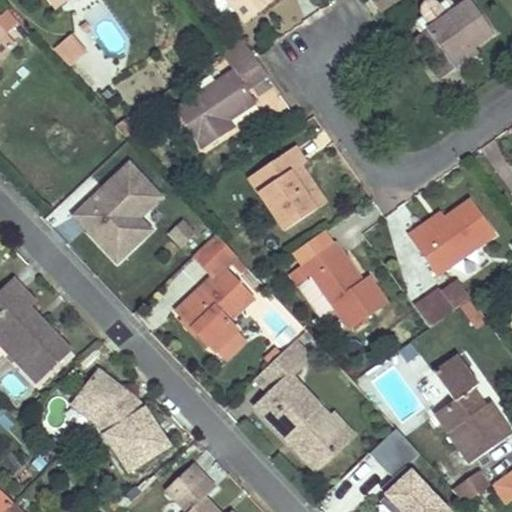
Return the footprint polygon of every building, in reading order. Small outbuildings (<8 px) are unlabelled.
[(69,0),(56,0),(53,2),(58,9),(69,0)] [(228,0),(246,24),(276,0),(228,0)] [(398,0),(373,0),(381,11),(398,0)] [(476,48),(496,35),(473,1),(414,40),(441,81),(456,71),(455,70),(452,65),(476,48)] [(0,60),(15,46),(6,36),(5,37),(0,41),(0,60)] [(66,61),(81,48),(72,37),(57,50),(66,61)] [(265,69),(256,56),(245,41),(230,50),(250,79),(265,69)] [(86,53),(81,48),(66,61),(67,62),(70,65),(71,66),(86,53)] [(456,71),(480,55),(480,54),(476,49),(476,48),(452,65),(455,70),(456,71)] [(250,79),(230,50),(227,52),(224,54),(234,70),(244,84),(245,83),(249,80),(250,79)] [(256,102),(244,84),(234,70),(175,110),(196,141),(200,138),(206,147),(230,132),(229,131),(223,122),(224,121),(229,119),(230,118),(256,102)] [(142,130),(133,115),(116,126),(128,138),(142,130)] [(235,127),(230,118),(229,119),(224,121),(223,122),(229,131),(236,128),(235,127)] [(303,163),(306,160),(298,146),(278,159),(286,174),(292,170),(300,184),(302,187),(312,181),(313,180),(303,163)] [(327,203),(313,180),(312,181),(302,187),(300,184),(292,170),(286,174),(278,159),(250,177),(264,196),(277,216),(285,230),(327,203)] [(74,216),(116,262),(133,246),(134,222),(137,219),(160,198),(129,164),(101,191),(104,194),(99,199),(96,195),(74,216)] [(96,195),(99,199),(104,194),(101,191),(96,195)] [(497,236),(472,199),(447,217),(426,231),(426,230),(422,226),(409,235),(438,277),(497,236)] [(446,216),(443,212),(443,211),(422,226),(426,230),(426,231),(447,217),(446,216)] [(134,222),(133,246),(149,231),(137,219),(134,222)] [(183,220),(166,234),(178,250),(195,236),(183,220)] [(228,320),(251,297),(223,267),(236,254),(217,234),(193,257),(211,277),(175,311),(213,352),(236,330),(228,320)] [(357,285),(340,260),(347,255),(338,241),(289,274),(319,318),(335,308),(350,330),(388,304),(369,276),(364,280),(357,285)] [(364,280),(347,255),(340,260),(357,285),(364,280)] [(36,302),(14,278),(14,277),(0,290),(0,307),(2,310),(15,298),(16,299),(27,310),(28,309),(36,302)] [(432,328),(472,300),(459,281),(443,291),(442,289),(416,306),(432,328)] [(72,349),(44,319),(39,323),(27,310),(16,299),(15,298),(2,310),(0,307),(0,344),(36,382),(72,349)] [(236,330),(213,352),(222,361),(245,339),(236,330)] [(331,419),(290,376),(310,356),(294,340),(255,378),(270,394),(256,408),(284,438),(290,433),(301,445),(296,451),(315,470),(344,443),(326,424),(331,419)] [(511,435),(511,431),(504,419),(498,423),(486,406),(474,389),(479,384),(459,354),(433,371),(454,402),(435,415),(469,464),(511,435)] [(168,444),(145,408),(138,413),(137,413),(127,399),(132,392),(133,391),(103,366),(81,393),(97,406),(98,406),(105,399),(115,407),(102,422),(100,426),(128,470),(168,444)] [(145,408),(133,391),(132,392),(127,399),(137,413),(138,413),(145,408)] [(102,422),(115,407),(105,399),(98,406),(97,406),(81,393),(81,394),(75,400),(76,401),(100,420),(102,422)] [(504,419),(492,402),(491,403),(487,406),(486,406),(498,423),(504,419)] [(352,434),(334,415),(334,416),(331,419),(326,424),(344,443),(352,434)] [(392,482),(419,453),(394,430),(367,458),(392,482)] [(301,445),(290,433),(284,438),(285,439),(296,450),(296,451),(301,445)] [(220,511),(207,498),(217,489),(204,476),(194,465),(168,491),(179,501),(188,511),(220,511)] [(511,471),(493,484),(506,503),(511,498),(511,471)] [(468,503),(492,486),(481,472),(456,489),(468,503)] [(0,511),(9,504),(0,494),(0,511)]
